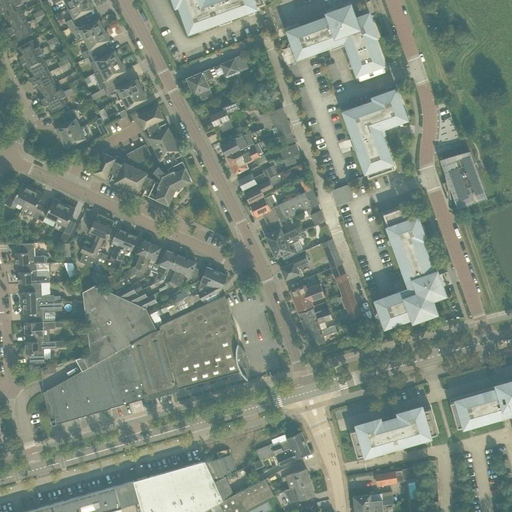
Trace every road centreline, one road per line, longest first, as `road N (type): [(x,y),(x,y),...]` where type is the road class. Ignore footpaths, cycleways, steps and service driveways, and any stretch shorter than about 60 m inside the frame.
road 1 (residential): [(482,322),(428,180),(425,98),(390,0)]
road 2 (residential): [(259,266),(125,0)]
road 3 (unclassified): [(0,495),(197,439),(203,422)]
road 4 (residential): [(259,266),(68,186)]
road 5 (secondary): [(307,392),(489,342)]
road 6 (secondary): [(34,470),(203,422)]
